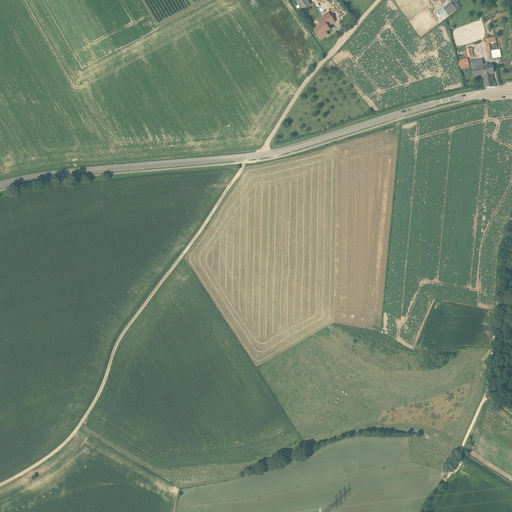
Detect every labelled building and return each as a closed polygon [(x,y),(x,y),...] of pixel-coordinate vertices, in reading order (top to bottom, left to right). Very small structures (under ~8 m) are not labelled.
[(307,0),(294,0),(302,11),(311,5),(307,0)] [(444,9),(438,13),(441,17),(447,13),(454,7),(451,3),(443,9),(444,9)] [(314,30),(321,40),(325,37),(324,36),(327,34),(325,32),(329,29),(327,27),(334,22),(328,14),(323,17),(325,19),(320,22),(322,25),(314,30)] [(500,57),(499,54),(498,54),(494,37),(485,39),(489,59),(500,57)] [(468,57),(474,56),(471,47),(466,49),(468,57)] [(463,69),(469,67),(467,58),(457,60),(460,71),(463,70),(463,69)] [(496,87),(495,81),(491,82),(490,74),(494,73),(492,65),(484,67),(482,59),(471,61),(470,61),(472,76),(483,75),(484,84),(486,83),(486,88),(492,87),(496,87)]
